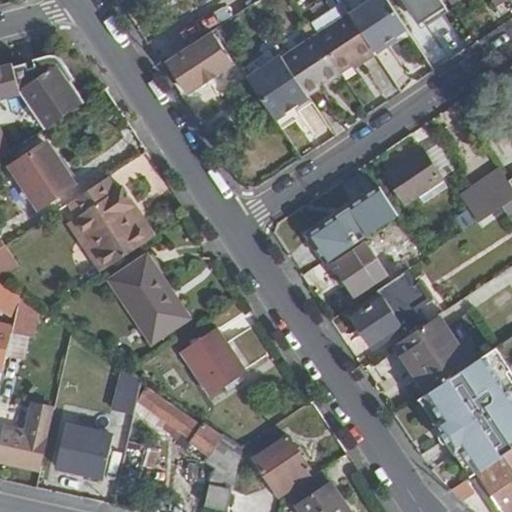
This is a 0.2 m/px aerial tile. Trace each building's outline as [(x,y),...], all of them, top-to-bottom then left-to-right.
[(387,45),(409,30),(388,0),(373,0),(317,38),(341,75),(365,58),(369,63),(390,49),(387,45)] [(450,11),(442,0),(403,0),(406,4),(410,1),(427,26),(450,11)] [(509,1),(508,0),(452,0),(454,3),(457,0),(490,0),(496,9),(509,1)] [(235,63),(214,30),(161,65),(173,82),(178,79),(187,92),(235,63)] [(341,75),(317,38),(285,60),(308,96),(341,75)] [(85,105),(70,84),(65,76),(70,72),(59,55),(56,52),(49,52),(32,57),(34,66),(26,68),(24,63),(0,70),(0,97),(19,91),(46,132),(85,105)] [(285,60),(283,57),(249,79),(277,121),(310,99),(308,96),(285,60)] [(74,189),(44,147),(7,171),(28,204),(33,200),(40,212),(74,189)] [(441,182),(423,152),(386,177),(405,206),(441,182)] [(511,184),(510,181),(502,170),(462,197),(479,224),(511,202),(511,184)] [(149,243),(126,207),(131,203),(123,191),(117,194),(107,181),(72,204),(82,218),(75,223),(108,271),(149,243)] [(325,259),(398,210),(380,186),(308,237),(325,259)] [(337,259),(401,214),(398,210),(325,259),(327,262),(336,257),(337,259)] [(376,282),(366,266),(378,257),(368,242),(334,266),(355,297),(376,282)] [(0,282),(20,269),(6,248),(0,252),(0,282)] [(412,269),(404,257),(392,265),(400,276),(412,269)] [(188,321),(147,260),(112,283),(153,344),(188,321)] [(417,317),(421,307),(431,301),(420,284),(416,286),(408,274),(380,292),(382,295),(353,314),(375,349),(419,319),(417,317)] [(0,283),(0,299),(5,303),(12,292),(0,283)] [(34,341),(41,312),(21,298),(13,333),(13,336),(34,341)] [(475,364),(442,316),(405,341),(418,360),(410,364),(430,394),(475,364)] [(13,336),(13,333),(0,329),(0,372),(4,373),(13,336)] [(247,373),(219,331),(183,356),(211,397),(247,373)] [(511,451),(511,369),(508,372),(494,352),(475,364),(430,394),(427,396),(441,417),(435,421),(456,454),(463,449),(479,474),(505,456),(511,451)] [(120,370),(110,408),(131,413),(140,375),(120,370)] [(236,489),(244,451),(225,438),(223,440),(204,426),(202,428),(144,387),(141,398),(145,400),(141,406),(192,442),(190,446),(218,465),(213,484),(236,489)] [(93,479),(101,437),(55,427),(46,468),(93,479)] [(0,462),(38,471),(46,440),(7,430),(0,456),(0,462)] [(311,470),(290,437),(256,460),(276,493),(311,470)] [(145,446),(141,466),(153,469),(157,449),(145,446)] [(511,511),(511,466),(505,456),(479,474),(478,475),(501,511),(511,511)] [(350,511),(324,472),(290,495),(301,511),(350,511)] [(459,501),(474,492),(466,479),(451,488),(459,501)] [(216,511),(227,511),(231,495),(213,491),(208,510),(216,511)]
